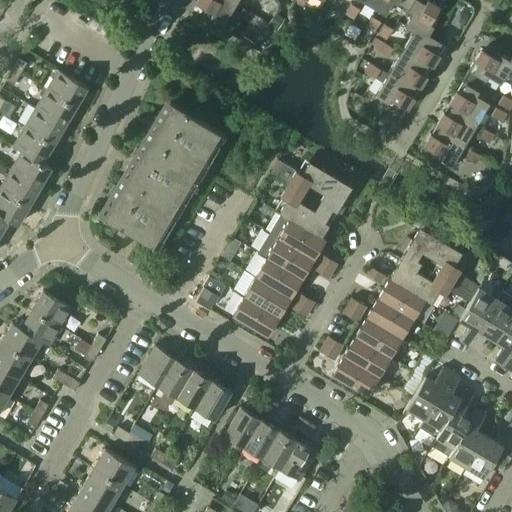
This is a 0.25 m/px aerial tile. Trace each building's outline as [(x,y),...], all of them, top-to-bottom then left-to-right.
[(196,0),(195,2),(200,4),(213,12),(210,16),(223,23),(235,2),(231,0),(196,0)] [(392,1),(397,3),(398,0),(364,0),(364,1),(385,13),(392,1)] [(404,25),(413,30),(425,38),(428,33),(433,25),(429,22),(436,10),(432,7),(435,3),(430,0),(425,0),(424,2),(420,0),(398,0),(397,3),(412,12),(404,25)] [(351,3),(344,14),(352,19),(359,8),(351,3)] [(243,7),(237,15),(249,22),(254,13),(243,7)] [(371,15),(365,26),(374,31),(380,20),(371,15)] [(384,22),(377,34),(385,39),(392,27),(384,22)] [(413,30),(400,51),(413,59),(415,55),(428,62),(430,58),(435,61),(440,53),(435,50),(441,41),(428,33),(425,38),(413,30)] [(381,41),(376,49),(388,56),(393,47),(381,41)] [(500,83),(505,74),(511,62),(511,60),(509,59),(500,54),(498,58),(485,50),(482,54),(478,51),(473,60),(478,62),(472,72),(467,69),(461,79),(466,82),(478,90),(487,75),(500,83)] [(400,51),(387,72),(400,80),(402,76),(415,84),(418,80),(422,82),(427,74),(422,71),(428,62),(415,55),(413,59),(400,51)] [(18,57),(12,67),(20,73),(27,62),(18,57)] [(369,62),(364,70),(375,77),(380,68),(369,62)] [(20,73),(12,67),(5,79),(14,84),(20,73)] [(58,69),(46,88),(75,106),(87,86),(58,69)] [(382,81),(374,94),(387,101),(390,97),(402,105),(405,101),(409,104),(414,95),(410,93),(415,84),(402,76),(400,80),(387,72),(382,81)] [(476,94),(478,90),(466,82),(460,91),(456,89),(451,97),(455,99),(453,103),(466,111),(463,115),(476,123),(488,102),(476,94)] [(46,88),(35,107),(64,124),(75,106),(46,88)] [(511,100),(503,95),(498,103),(509,109),(511,103),(511,100)] [(146,140),(201,173),(225,134),(170,101),(146,140)] [(463,144),(476,123),(463,115),(466,111),(453,103),(447,113),(443,110),(438,118),(442,121),(440,125),(453,132),(450,137),(463,144)] [(496,106),(490,116),(500,123),(506,113),(496,106)] [(35,107),(24,126),(53,143),(64,124),(35,107)] [(472,148),(463,144),(450,137),(453,132),(440,125),(435,134),(430,131),(425,139),(430,142),(427,146),(433,150),(426,162),(436,168),(441,160),(450,165),(457,154),(465,157),(464,158),(477,164),(482,155),(471,149),(472,148)] [(13,145),(21,150),(22,150),(42,162),(42,161),(53,143),(24,126),(13,145)] [(483,127),(477,136),(488,142),(493,134),(483,127)] [(146,140),(124,177),(179,210),(201,173),(146,140)] [(21,150),(10,169),(39,186),(51,166),(42,161),(42,162),(22,150),(21,150)] [(271,171),(289,182),(303,190),(307,183),(324,192),(319,201),(340,213),(348,200),(339,195),(347,183),(309,160),(302,172),(297,170),(278,158),(271,171)] [(10,169),(0,186),(0,187),(28,204),(39,186),(10,169)] [(179,210),(124,177),(102,214),(157,247),(179,210)] [(278,211),(279,212),(317,234),(328,215),(315,207),(314,209),(297,199),(303,190),(289,182),(281,196),(286,199),(278,211)] [(0,187),(0,213),(9,219),(8,219),(16,224),(28,204),(0,187)] [(279,212),(267,230),(309,255),(321,236),(317,234),(279,212)] [(0,232),(8,219),(9,219),(0,213),(0,232)] [(476,284),(455,271),(458,266),(454,263),(461,251),(423,228),(408,254),(417,259),(421,250),(425,253),(442,263),(432,279),(445,287),(466,300),(476,284)] [(267,230),(256,249),(266,256),(298,275),(309,255),(267,230)] [(173,278),(184,259),(173,253),(162,272),(173,278)] [(317,260),(332,269),(337,262),(322,253),(317,260)] [(445,287),(432,279),(416,270),(420,261),(417,259),(408,254),(392,279),(424,298),(430,302),(438,290),(442,292),(445,287)] [(266,256),(254,275),(286,294),(298,275),(266,256)] [(328,277),(332,269),(317,260),(313,268),(328,277)] [(369,265),(365,272),(380,281),(385,274),(369,265)] [(254,275),(243,294),(275,313),(286,294),(254,275)] [(392,279),(381,298),(413,317),(424,298),(392,279)] [(214,302),(218,295),(204,286),(199,294),(214,302)] [(459,338),(468,344),(496,297),(478,286),(459,318),(468,324),(459,338)] [(31,309),(60,326),(72,306),(43,289),(31,309)] [(511,295),(501,289),(496,297),(468,344),(476,349),(485,335),(494,340),(511,309),(511,295)] [(294,299),(309,308),(314,300),(299,291),(294,299)] [(263,332),(275,313),(243,294),(232,313),(263,332)] [(346,303),(361,312),(366,305),(350,296),(346,303)] [(401,336),(413,317),(381,298),(369,317),(401,336)] [(305,315),(309,308),(294,299),(290,306),(305,315)] [(357,320),(361,312),(346,303),(342,311),(357,320)] [(31,309),(21,326),(20,327),(41,339),(40,340),(48,345),(60,326),(31,309)] [(511,309),(494,340),(503,345),(494,359),(503,365),(511,349),(511,309)] [(358,337),(390,356),(401,336),(369,317),(358,337)] [(29,358),(40,340),(41,339),(20,327),(21,326),(12,321),(1,340),(29,358)] [(90,344),(99,349),(106,337),(97,332),(90,344)] [(323,342),(338,351),(343,344),(327,335),(323,342)] [(390,356),(358,337),(347,356),(378,375),(390,356)] [(1,340),(0,341),(0,365),(18,376),(29,358),(1,340)] [(334,358),(338,351),(323,342),(319,349),(334,358)] [(92,360),(99,349),(90,344),(84,355),(92,360)] [(137,372),(157,384),(174,355),(154,344),(137,372)] [(511,349),(503,365),(511,370),(511,369),(511,349)] [(157,384),(164,389),(159,398),(170,404),(175,395),(192,367),(174,355),(157,384)] [(367,394),(378,375),(347,356),(335,375),(367,394)] [(0,365),(0,390),(7,395),(18,376),(0,365)] [(405,407),(423,418),(451,371),(442,366),(434,380),(424,375),(405,407)] [(175,395),(194,406),(211,377),(192,367),(175,395)] [(79,381),(57,368),(52,376),(74,390),(79,381)] [(418,426),(435,436),(440,428),(460,396),(459,396),(451,391),(460,376),(451,371),(423,418),(418,426)] [(231,389),(211,377),(194,406),(213,418),(231,389)] [(472,415),(464,410),(472,395),(463,389),(459,396),(460,396),(440,428),(435,436),(430,444),(448,455),(453,447),(472,415)] [(263,409),(270,398),(262,393),(256,405),(263,409)] [(33,410),(41,415),(48,403),(39,398),(33,410)] [(277,402),(270,398),(263,409),(271,414),(277,402)] [(223,433),(242,445),(259,416),(240,404),(223,433)] [(448,455),(466,466),(485,434),(476,428),(485,414),(476,408),(472,415),(453,447),(448,455)] [(34,426),(41,415),(33,410),(26,421),(34,426)] [(278,427),(259,416),(242,445),(261,456),(278,427)] [(300,432),(307,420),(300,416),(293,427),(300,432)] [(315,425),(307,420),(300,432),(308,436),(315,425)] [(113,433),(124,440),(129,431),(117,425),(113,433)] [(296,438),(278,427),(261,456),(279,467),(296,438)] [(129,431),(124,440),(135,447),(140,438),(129,431)] [(485,434),(466,466),(484,476),(491,464),(502,470),(511,452),(511,441),(497,432),(494,439),(485,434)] [(296,438),(279,467),(299,479),(316,450),(296,438)] [(149,455),(161,462),(166,453),(154,446),(149,455)] [(93,466),(122,483),(133,464),(105,447),(93,466)] [(166,453),(161,462),(172,468),(177,460),(166,453)] [(93,466),(82,485),(111,502),(122,483),(93,466)] [(52,493),(63,499),(68,491),(57,485),(52,493)] [(84,511),(104,511),(111,502),(82,485),(71,504),(84,511)] [(0,488),(0,511),(7,511),(16,498),(0,488)] [(156,511),(166,495),(159,490),(145,511),(156,511)] [(63,499),(52,493),(48,500),(59,506),(63,499)]
